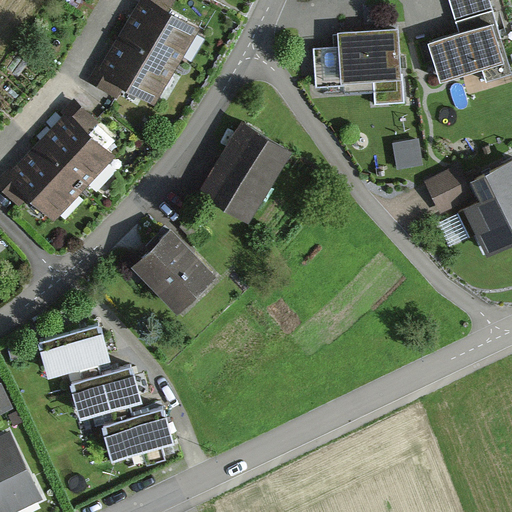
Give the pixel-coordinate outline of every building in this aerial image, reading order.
[(101,67),(98,65),(90,78),(118,95),(126,83),(156,102),(202,26),(170,7),(174,0),(141,0),(133,15),(111,50),(101,67)] [(511,70),(491,0),(450,0),(458,28),(428,37),(440,78),(482,65),(486,81),(511,73),(511,70)] [(404,101),(399,21),(338,25),(339,42),(312,43),(315,86),(341,84),(341,91),(374,89),(375,102),(404,101)] [(27,162),(4,186),(21,202),(29,193),(55,217),(115,155),(87,129),(98,118),(83,103),(56,131),(27,162)] [(202,189),(246,218),(293,147),(248,118),(202,189)] [(419,136),(393,141),(397,167),(424,163),(419,136)] [(511,234),(511,154),(470,176),(478,191),(481,196),(466,203),(489,247),(511,234)] [(458,163),(426,179),(441,210),(473,194),(458,163)] [(131,261),(177,308),(216,269),(171,223),(150,242),(131,261)] [(85,324),(38,336),(47,370),(110,353),(101,319),(85,324)] [(117,365),(70,379),(81,413),(142,395),(132,361),(117,365)] [(0,379),(0,410),(14,405),(2,379),(0,379)] [(139,410),(103,420),(112,454),(172,439),(163,404),(139,410)] [(0,511),(41,492),(10,427),(0,431),(0,511)]
